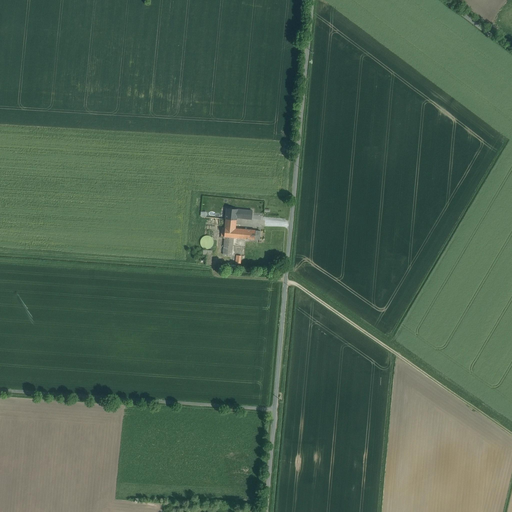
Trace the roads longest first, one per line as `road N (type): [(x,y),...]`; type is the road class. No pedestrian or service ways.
road 1 (track): [(0,260),(295,282),(511,433)]
road 2 (unclassified): [(312,0),(274,409)]
road 3 (unclassified): [(0,390),(274,409)]
